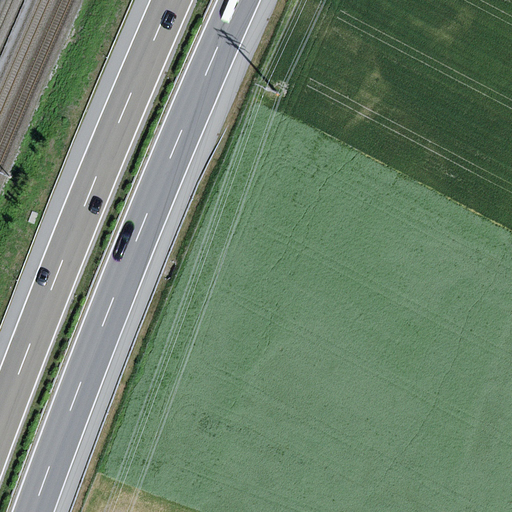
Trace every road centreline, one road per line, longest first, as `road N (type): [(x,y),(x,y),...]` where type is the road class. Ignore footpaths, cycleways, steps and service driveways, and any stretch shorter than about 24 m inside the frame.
road 1 (motorway): [(35,511),(240,0)]
road 2 (motorway): [(172,0),(0,421)]
